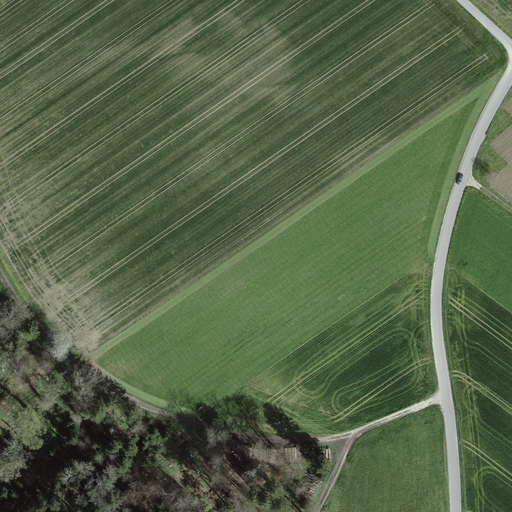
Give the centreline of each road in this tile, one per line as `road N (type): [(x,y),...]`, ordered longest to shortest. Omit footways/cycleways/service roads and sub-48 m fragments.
road 1 (unclassified): [(511,73),(463,174),(437,275),(455,511)]
road 2 (track): [(0,272),(60,348),(133,402),(263,438),(357,431)]
